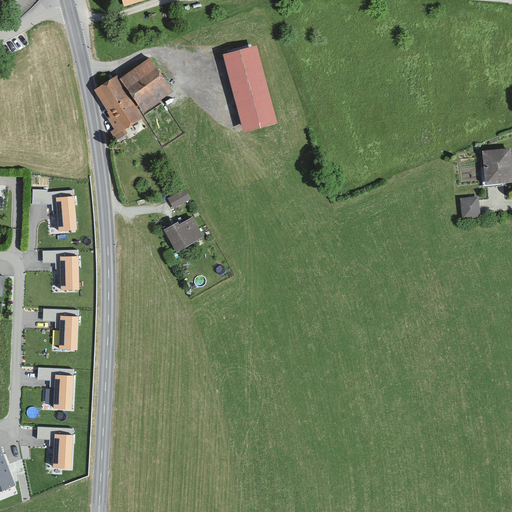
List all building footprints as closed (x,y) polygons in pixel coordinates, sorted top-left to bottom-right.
[(256,49),(225,57),(245,131),(275,123),(256,49)] [(172,93),(149,60),(119,80),(142,113),(172,93)] [(143,118),(116,78),(94,93),(111,118),(107,121),(114,131),(110,133),(115,141),(126,133),(125,131),(143,118)] [(511,180),(509,149),(483,151),(486,182),(511,180)] [(74,189),(48,191),(33,190),(33,205),(51,204),(51,211),(57,210),(59,231),(77,229),(74,189)] [(188,200),(183,191),(167,200),(173,209),(188,200)] [(481,217),(480,196),(458,198),(459,219),(481,217)] [(204,238),(192,217),(180,225),(178,222),(164,230),(177,253),(204,238)] [(79,250),(43,251),(43,264),(55,263),(56,270),(61,270),(61,290),(80,290),(79,250)] [(79,310),(42,309),(42,322),(55,322),(54,329),(60,329),(59,350),(78,350),(79,310)] [(74,369),(38,368),(38,381),(50,381),(50,388),(55,388),(55,409),(73,409),(74,369)] [(73,429),(37,427),(37,440),(49,440),(49,447),(54,447),(53,467),(72,468),(73,429)] [(2,446),(0,446),(0,489),(17,483),(2,446)]
